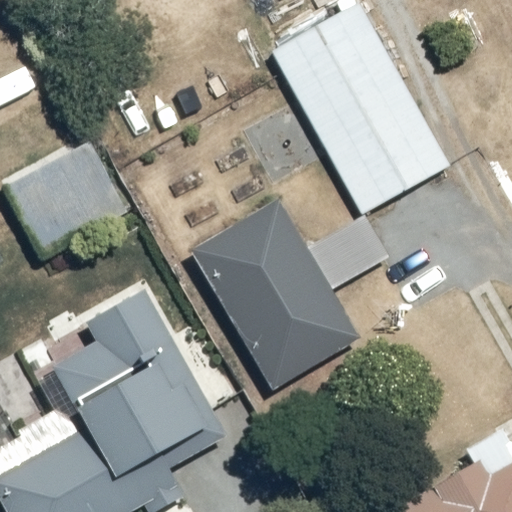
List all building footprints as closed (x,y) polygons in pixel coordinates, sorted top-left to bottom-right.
[(368,7),(278,56),(367,217),(456,167),(368,7)] [(98,147),(12,193),(49,263),(135,217),(98,147)] [(285,205),(197,257),(273,387),(365,333),(343,294),(394,264),(369,222),(314,254),(285,205)] [(60,338),(29,356),(57,413),(18,435),(22,443),(0,457),(0,483),(16,511),(149,511),(186,491),(171,465),(230,430),(149,291),(93,324),(105,345),(74,362),(60,338)] [(480,464),(406,511),(511,511),(511,415),(495,427),(501,435),(473,453),(480,464)]
